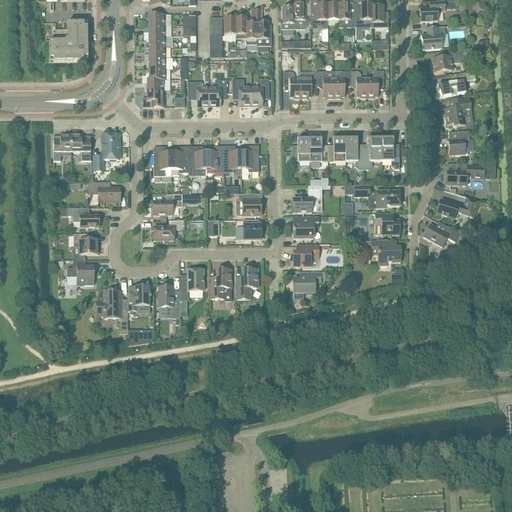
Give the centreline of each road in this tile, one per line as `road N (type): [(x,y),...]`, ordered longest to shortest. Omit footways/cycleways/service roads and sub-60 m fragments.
road 1 (unclassified): [(165,450),(338,407),(370,420),(507,402)]
road 2 (residential): [(139,125),(133,214),(115,237),(121,270),(155,271),(177,254),(272,254)]
road 3 (residential): [(414,253),(432,138),(420,82),(400,57)]
road 4 (residential): [(271,124),(396,117),(400,57)]
road 5 (residential): [(0,484),(165,450)]
road 6 (residential): [(139,125),(271,124)]
road 7 (residential): [(272,254),(278,223),(271,124)]
